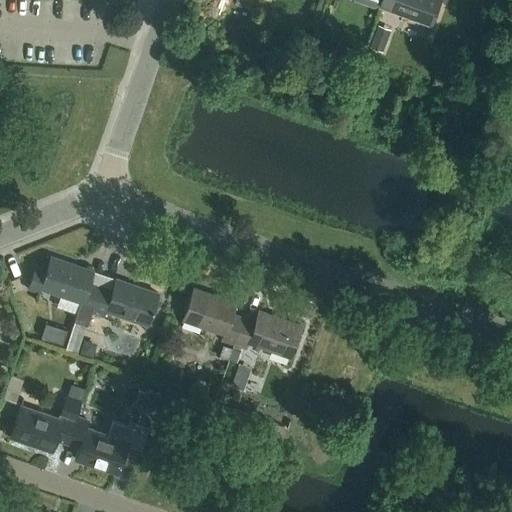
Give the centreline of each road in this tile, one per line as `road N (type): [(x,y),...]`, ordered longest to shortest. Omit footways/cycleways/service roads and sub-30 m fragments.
road 1 (unclassified): [(511,335),(105,196)]
road 2 (residential): [(151,50),(111,34),(0,30)]
road 3 (residential): [(105,196),(151,50)]
road 4 (residential): [(135,511),(0,465)]
